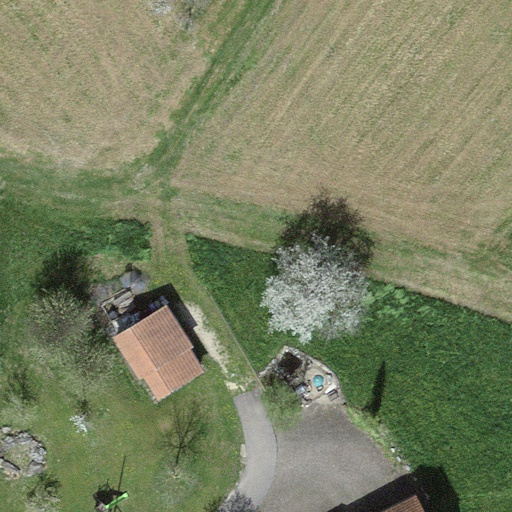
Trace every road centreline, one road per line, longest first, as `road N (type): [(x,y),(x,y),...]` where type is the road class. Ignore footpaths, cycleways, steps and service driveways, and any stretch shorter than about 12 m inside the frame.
road 1 (track): [(0,163),(367,242),(511,297)]
road 2 (track): [(262,0),(171,196),(175,271)]
road 3 (unclassified): [(240,511),(258,484),(257,424),(246,390),(175,271)]
